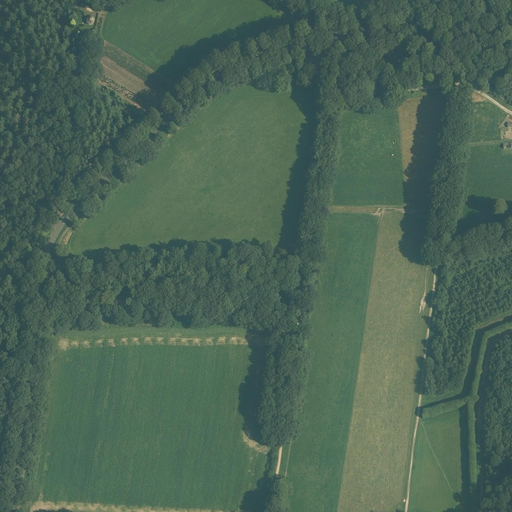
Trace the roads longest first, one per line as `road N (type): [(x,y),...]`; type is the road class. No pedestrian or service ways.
road 1 (secondary): [(10,511),(45,259),(70,211),(230,69),(415,14),(511,2)]
road 2 (track): [(335,80),(270,511)]
road 3 (track): [(461,84),(437,255)]
road 4 (track): [(437,255),(418,412)]
road 5 (track): [(461,84),(347,94),(335,80)]
